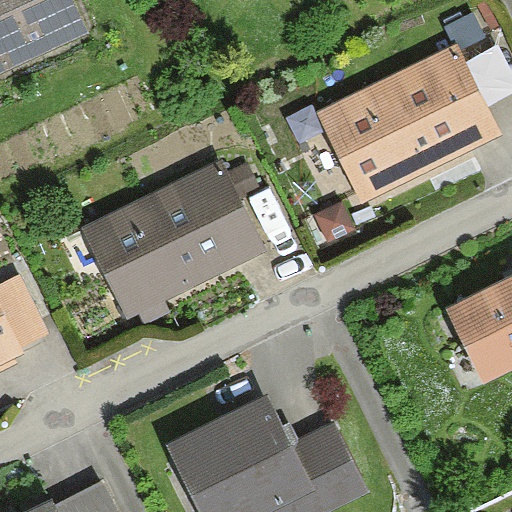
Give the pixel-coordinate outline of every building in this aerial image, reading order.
[(72,0),(0,0),(0,67),(85,26),(72,0)] [(454,44),(316,112),(361,202),(499,135),(454,44)] [(220,154),(82,222),(129,317),(267,250),(220,154)] [(511,263),(438,300),(478,381),(511,363),(511,263)] [(0,359),(47,337),(16,276),(0,283),(0,359)] [(165,437),(201,511),(260,511),(266,509),(267,511),(335,511),(370,495),(332,419),(291,439),(266,388),(165,437)] [(0,508),(0,511),(117,511),(101,477),(54,499),(48,486),(0,508)]
